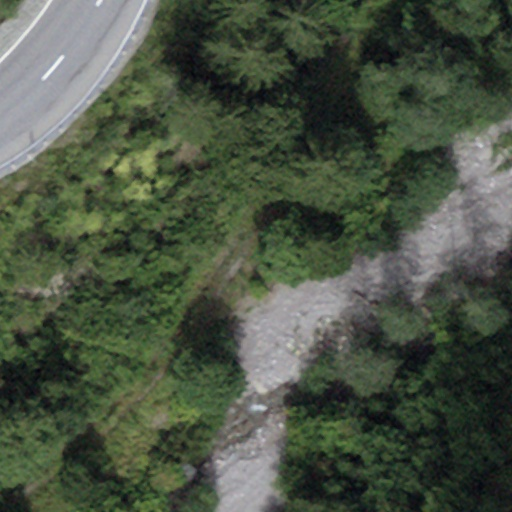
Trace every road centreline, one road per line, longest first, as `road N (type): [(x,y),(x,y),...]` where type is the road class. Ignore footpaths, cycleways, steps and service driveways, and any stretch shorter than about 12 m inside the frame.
road 1 (track): [(408,0),(150,384),(0,506)]
road 2 (secondary): [(0,121),(66,56),(102,0)]
